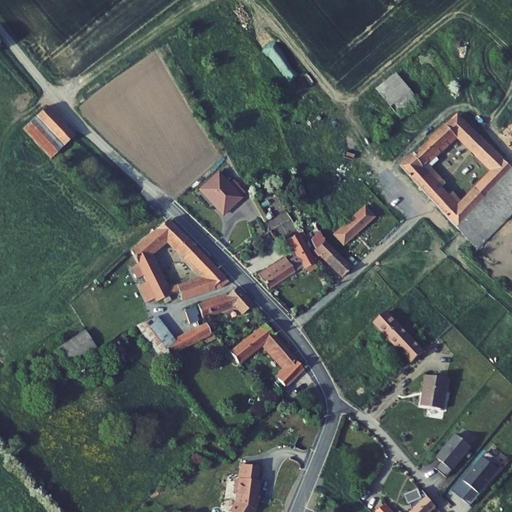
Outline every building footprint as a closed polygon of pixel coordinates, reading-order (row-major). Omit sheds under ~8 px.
[(160,49),(150,54),(179,109),(189,104),(160,49)] [(423,101),(391,67),(369,87),(401,121),(423,101)] [(35,114),(60,140),(70,130),(45,104),(35,114)] [(511,157),(456,104),(400,155),(455,216),(511,157)] [(23,126),(47,152),(60,140),(35,114),(23,126)] [(511,157),(455,216),(479,239),(511,203),(511,157)] [(228,184),(217,172),(199,188),(223,214),(247,192),(234,178),(228,184)] [(334,225),(342,235),(373,208),(365,198),(334,225)] [(226,269),(162,209),(129,241),(147,272),(138,277),(146,291),(162,294),(168,289),(177,284),(181,290),(217,277),(226,269)] [(275,224),(287,218),(283,210),(271,217),(275,224)] [(306,258),(316,252),(299,221),(289,226),(297,242),(287,248),(284,243),(254,261),(265,278),(304,254),(306,258)] [(342,264),(353,255),(325,228),(316,238),(342,264)] [(195,298),(200,308),(233,292),(242,301),(251,294),(232,275),(225,283),(195,298)] [(133,316),(161,354),(172,348),(162,335),(168,332),(150,308),(133,316)] [(375,323),(387,336),(405,319),(402,316),(397,320),(389,311),(375,323)] [(162,335),(172,348),(182,343),(179,339),(211,323),(205,313),(168,332),(162,335)] [(236,352),(264,330),(272,323),(264,313),(228,342),(236,352)] [(387,336),(400,350),(412,338),(403,328),(409,323),(405,319),(387,336)] [(276,374),(281,379),(301,359),(272,323),(264,330),(285,355),(271,370),(273,371),(269,374),(273,377),(276,374)] [(87,328),(57,342),(66,361),(95,348),(87,328)] [(400,350),(410,361),(428,345),(424,342),(419,346),(412,338),(400,350)] [(273,377),(278,382),(281,379),(276,374),(273,377)] [(420,379),(417,408),(441,411),(444,382),(420,379)] [(470,436),(455,424),(437,446),(443,449),(436,457),(446,465),(470,436)] [(496,447),(487,440),(463,468),(472,476),(462,488),(471,495),(499,460),(491,453),(496,447)] [(254,461),(239,460),(238,474),(236,473),(236,475),(235,475),(232,477),(231,484),(234,487),(235,487),(234,496),(228,506),(239,511),(247,511),(253,502),(254,493),(253,492),(254,487),(255,487),(256,475),(253,475),(254,461)] [(376,498),(387,511),(417,511),(438,495),(424,480),(421,483),(420,478),(406,482),(409,491),(410,491),(412,499),(405,505),(400,499),(396,502),(386,490),(376,498)]
